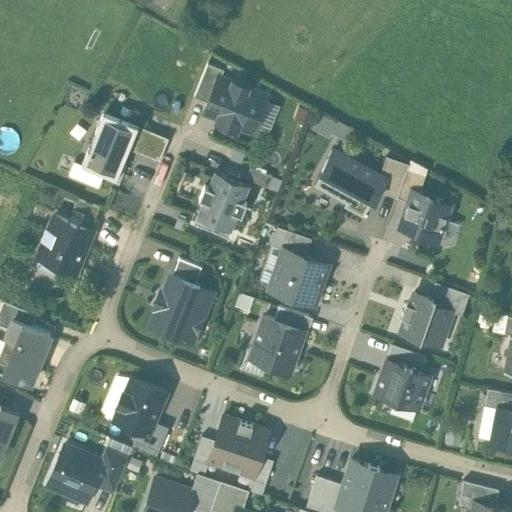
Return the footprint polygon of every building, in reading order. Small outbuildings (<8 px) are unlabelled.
[(220,74),(221,75),(224,68),(207,61),(194,94),(209,100),(220,74)] [(221,75),(220,74),(209,100),(205,110),(218,115),(217,118),(238,126),(239,124),(252,129),(266,93),(221,75)] [(95,129),(97,129),(103,116),(135,129),(138,124),(103,110),(95,129)] [(312,126),(342,135),(347,120),(317,111),(312,126)] [(136,130),(135,129),(103,116),(97,129),(97,130),(90,148),(89,148),(84,162),(105,170),(104,172),(117,177),(123,162),(119,160),(125,146),(129,148),(136,130)] [(169,137),(138,124),(135,129),(136,130),(129,148),(159,160),(169,137)] [(119,160),(123,162),(129,148),(125,146),(119,160)] [(380,172),(333,146),(322,167),(323,168),(315,183),(346,200),(344,204),(363,215),(372,199),(370,198),(372,195),(375,197),(379,190),(387,176),(380,172)] [(82,163),(104,172),(105,170),(84,162),(89,148),(88,147),(82,163)] [(409,162),(387,154),(380,172),(387,176),(379,190),(397,196),(407,168),(409,162)] [(127,163),(123,162),(117,177),(104,172),(103,176),(119,183),(127,163)] [(250,166),(246,177),(268,186),(273,175),(250,166)] [(425,174),(407,168),(397,196),(408,200),(413,188),(420,190),(425,174)] [(203,199),(197,215),(231,229),(238,213),(242,214),(247,201),(243,200),(250,183),(215,170),(209,186),(205,184),(199,197),(203,199)] [(420,190),(413,188),(408,200),(400,226),(437,239),(451,201),(420,190)] [(100,206),(78,197),(73,208),(84,212),(95,217),(100,206)] [(80,224),(55,213),(50,226),(48,225),(48,227),(49,227),(44,240),(43,240),(42,241),(43,242),(38,254),(76,270),(93,229),(91,228),(95,217),(84,212),(80,224)] [(283,245),(306,253),(312,237),(278,224),(271,243),(283,247),(283,245)] [(283,247),(269,287),(314,303),(329,261),(306,253),(283,245),(283,247)] [(202,265),(179,256),(173,272),(195,281),(202,265)] [(173,272),(171,272),(164,290),(162,290),(155,306),(157,307),(151,323),(165,329),(165,330),(178,336),(179,334),(192,339),(196,329),(198,330),(203,318),(201,317),(205,307),(192,302),(200,283),(195,281),(173,272)] [(453,309),(452,310),(462,313),(470,292),(435,280),(430,295),(434,297),(432,302),(453,309)] [(406,315),(401,329),(440,343),(452,310),(453,309),(432,302),(434,297),(430,295),(415,290),(410,303),(407,302),(402,314),(406,315)] [(241,292),(237,303),(248,307),(252,296),(241,292)] [(37,312),(4,299),(0,307),(0,323),(9,327),(14,316),(32,323),(37,312)] [(279,304),(275,317),(305,328),(310,314),(279,304)] [(275,317),(265,314),(262,323),(260,322),(252,347),(253,348),(252,350),(250,354),(267,361),(291,369),(305,328),(275,317)] [(32,323),(14,316),(9,327),(0,349),(0,370),(30,383),(51,331),(32,323)] [(262,374),(267,361),(250,354),(252,350),(247,349),(241,366),(262,374)] [(430,372),(410,365),(387,357),(375,391),(418,406),(430,372)] [(120,403),(114,417),(139,427),(149,431),(154,419),(167,390),(132,374),(126,389),(123,388),(117,402),(120,403)] [(511,391),(488,386),(485,404),(498,406),(498,405),(511,407),(511,391)] [(0,440),(12,411),(0,406),(0,405),(1,403),(0,402),(0,440)] [(511,407),(498,405),(498,406),(491,440),(500,442),(503,447),(504,447),(510,448),(511,446),(511,407)] [(224,413),(208,458),(254,474),(269,428),(224,413)] [(169,425),(154,419),(149,431),(139,427),(133,442),(157,453),(169,425)] [(65,441),(47,482),(87,498),(94,480),(104,457),(102,457),(65,441)] [(104,457),(94,480),(114,489),(128,456),(107,447),(102,457),(104,457)] [(396,475),(379,469),(380,466),(351,457),(336,503),(364,511),(370,511),(373,504),(385,508),(396,475)] [(211,506),(221,478),(198,470),(192,487),(193,487),(187,505),(209,511),(211,506)] [(155,475),(141,511),(184,511),(187,505),(193,487),(192,487),(155,475)] [(302,476),(295,499),(305,502),(312,479),(302,476)] [(221,478),(211,506),(228,511),(233,511),(236,505),(242,507),(249,488),(221,478)] [(499,488),(464,478),(459,502),(474,505),(475,500),(495,504),(499,488)] [(495,504),(475,500),(474,505),(473,511),(511,511),(511,509),(511,507),(495,504)]
